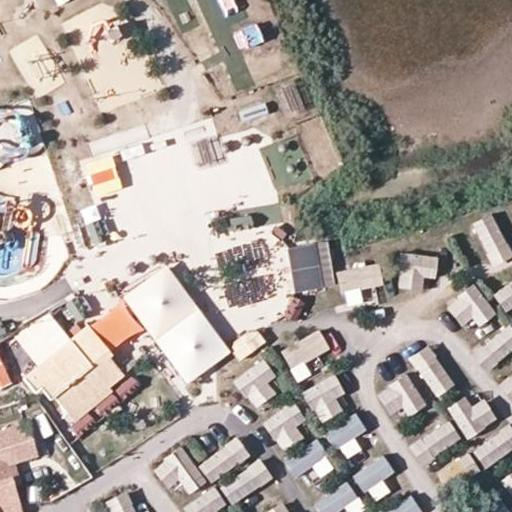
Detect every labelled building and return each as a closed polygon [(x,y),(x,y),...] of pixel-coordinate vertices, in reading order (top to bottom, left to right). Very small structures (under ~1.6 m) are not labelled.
[(235,7),(242,26),(258,20),(251,1),(235,7)] [(301,75),(271,85),(280,111),(309,101),(301,75)] [(214,111),(218,137),(250,132),(246,106),(214,111)] [(49,117),(56,145),(90,136),(82,108),(49,117)] [(214,128),(186,131),(188,143),(216,140),(214,128)] [(310,152),(319,149),(313,131),(272,144),(286,186),(318,176),(310,152)] [(214,142),(189,147),(192,163),(217,158),(214,142)] [(155,147),(103,165),(137,268),(190,251),(155,147)] [(493,266),(511,257),(511,253),(494,214),(473,223),(493,266)] [(430,293),(435,257),(401,253),(397,289),(430,293)] [(337,273),(344,308),(364,304),(361,291),(382,287),(377,264),(337,273)] [(508,313),(511,309),(511,281),(494,297),(508,313)] [(478,285),(447,304),(465,334),(496,315),(478,285)] [(295,295),(275,305),(293,343),(325,328),(317,310),(304,315),(295,295)] [(243,357),(274,339),(256,308),(225,326),(243,357)] [(511,326),(511,325),(472,353),(485,371),(511,352),(511,326)] [(85,326),(22,378),(33,391),(39,386),(48,398),(52,395),(73,420),(109,390),(106,387),(120,375),(105,357),(108,355),(85,326)] [(0,345),(0,381),(0,382),(18,375),(6,343),(0,345)] [(409,359),(436,397),(455,384),(428,346),(409,359)] [(233,383),(257,411),(285,388),(261,360),(233,383)] [(511,373),(499,382),(511,401),(511,400),(511,373)] [(406,374),(376,395),(392,417),(404,408),(410,417),(428,405),(406,374)] [(336,375),(305,395),(316,412),(347,393),(336,375)] [(0,406),(11,402),(3,383),(0,383),(0,406)] [(448,408),(468,439),(498,420),(484,399),(472,406),(466,396),(448,408)] [(293,405),(263,422),(279,450),(309,433),(293,405)] [(328,429),(342,462),(372,450),(358,417),(328,429)] [(423,466),(461,438),(447,420),(409,448),(423,466)] [(0,508),(17,504),(12,484),(18,482),(13,462),(33,456),(24,423),(0,429),(0,508)] [(511,427),(473,447),(483,468),(511,453),(511,427)] [(198,466),(211,483),(250,456),(237,438),(198,466)] [(320,440),(284,457),(294,478),(314,468),(318,477),(334,470),(320,440)] [(190,496),(208,480),(178,448),(153,471),(170,490),(178,483),(190,496)] [(465,454),(437,475),(455,498),(483,478),(465,454)] [(380,457),(355,475),(376,504),(401,486),(380,457)] [(232,507),(272,479),(259,460),(218,488),(232,507)] [(348,481),(317,501),(324,511),(366,511),(368,511),(348,481)] [(183,509),(185,511),(229,511),(212,488),(183,509)] [(106,502),(110,511),(136,511),(128,493),(106,502)] [(416,511),(408,498),(386,511),(416,511)] [(266,511),(290,511),(282,501),(266,511)]
